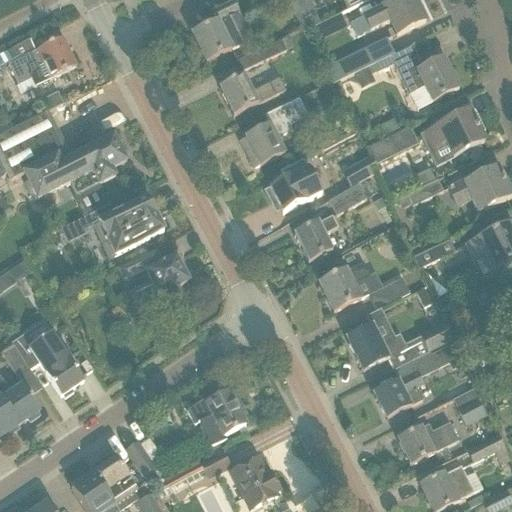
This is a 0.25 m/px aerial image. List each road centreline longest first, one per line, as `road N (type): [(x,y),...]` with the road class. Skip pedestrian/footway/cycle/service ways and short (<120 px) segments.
road 1 (residential): [(0,485),(259,315)]
road 2 (unclassified): [(259,315),(113,43)]
road 3 (unclassified): [(363,511),(259,315)]
road 4 (unclassified): [(511,125),(499,95),(500,18),(490,0)]
